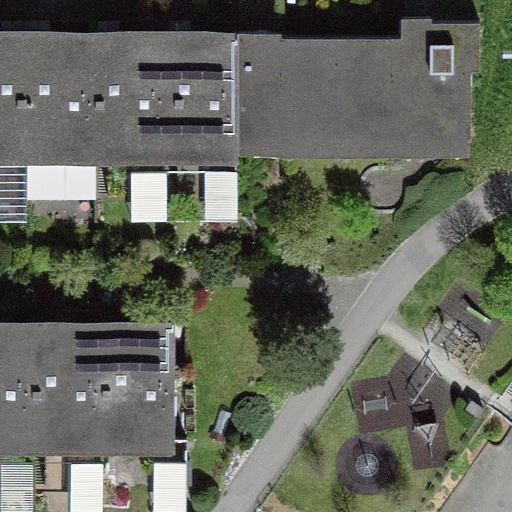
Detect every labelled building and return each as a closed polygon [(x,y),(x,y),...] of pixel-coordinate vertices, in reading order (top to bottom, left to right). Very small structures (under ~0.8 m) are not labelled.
[(236,32),(236,135),(471,135),(471,66),(479,66),(479,19),(431,19),(431,47),(280,47),(280,28),(236,28),(236,32)] [(0,154),(25,154),(25,32),(0,31),(0,154)] [(25,32),(25,154),(25,196),(95,196),(96,154),(96,32),(25,32)] [(96,32),(96,154),(165,154),(165,32),(96,32)] [(236,154),(236,135),(236,32),(165,32),(165,154),(236,154)] [(0,322),(0,444),(32,445),(32,322),(0,322)] [(32,322),(32,445),(102,444),(103,322),(32,322)] [(103,322),(102,444),(173,444),(174,322),(103,322)]
